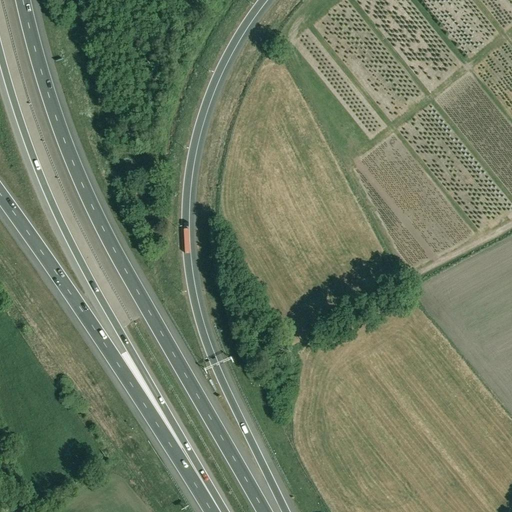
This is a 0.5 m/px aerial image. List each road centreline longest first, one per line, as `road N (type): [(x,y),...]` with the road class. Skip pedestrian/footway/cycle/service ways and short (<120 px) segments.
road 1 (motorway): [(264,511),(93,211),(22,0)]
road 2 (motorway): [(285,511),(208,345),(186,233),(201,111),(263,0)]
road 3 (motorway): [(0,51),(60,222),(222,511)]
road 4 (motorway): [(0,195),(214,511)]
road 5 (unclassified): [(283,342),(511,224)]
